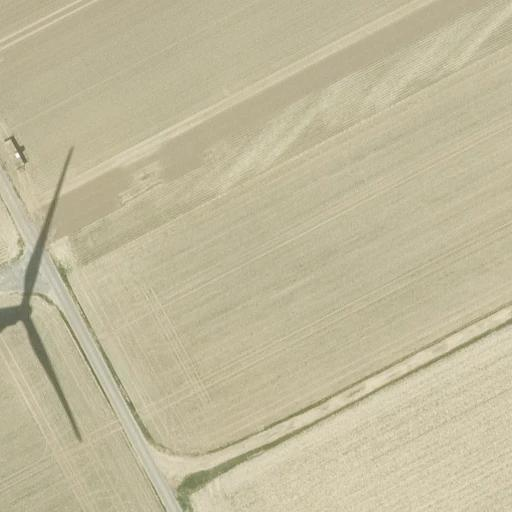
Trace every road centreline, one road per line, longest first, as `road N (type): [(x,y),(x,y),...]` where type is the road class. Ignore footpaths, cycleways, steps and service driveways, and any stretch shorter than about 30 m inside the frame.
road 1 (track): [(511,312),(165,495)]
road 2 (track): [(0,179),(173,511)]
